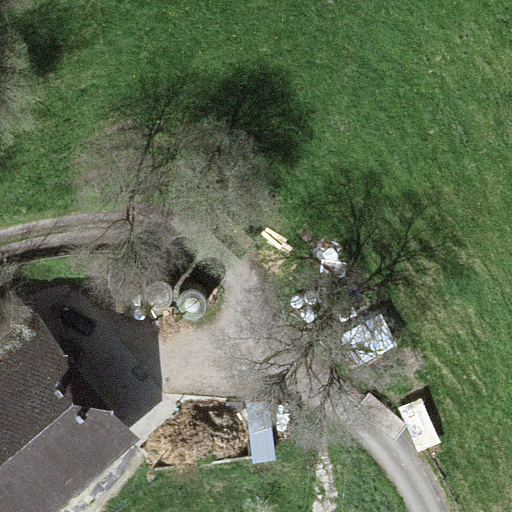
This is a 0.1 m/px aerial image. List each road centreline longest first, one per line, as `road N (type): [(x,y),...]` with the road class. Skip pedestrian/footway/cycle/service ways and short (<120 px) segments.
road 1 (track): [(0,246),(107,226),(168,231),(225,257),(279,307),(323,375)]
road 2 (track): [(427,511),(393,453),(323,375),(136,336)]
